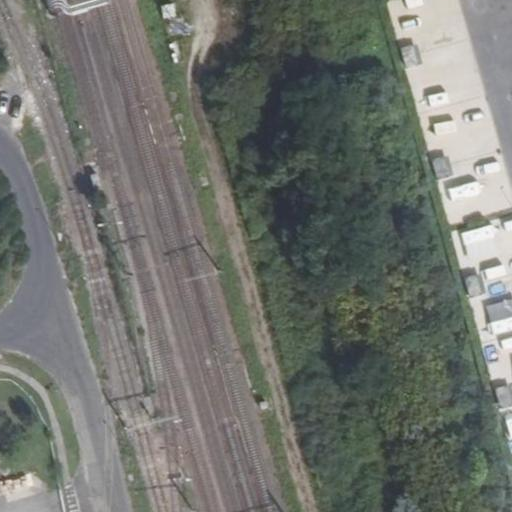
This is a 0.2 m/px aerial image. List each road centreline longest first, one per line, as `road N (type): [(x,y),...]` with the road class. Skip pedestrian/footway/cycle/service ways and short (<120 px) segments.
road 1 (residential): [(54,326),(108,511)]
road 2 (unclassified): [(54,326),(19,176),(0,144)]
